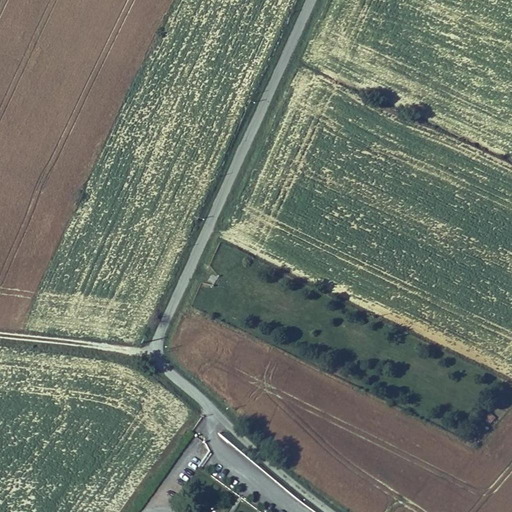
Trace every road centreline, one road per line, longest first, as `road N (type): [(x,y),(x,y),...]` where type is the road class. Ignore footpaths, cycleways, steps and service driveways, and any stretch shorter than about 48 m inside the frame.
road 1 (unclassified): [(219,418),(151,353),(311,0)]
road 2 (track): [(343,511),(219,418)]
road 3 (track): [(0,336),(151,353)]
